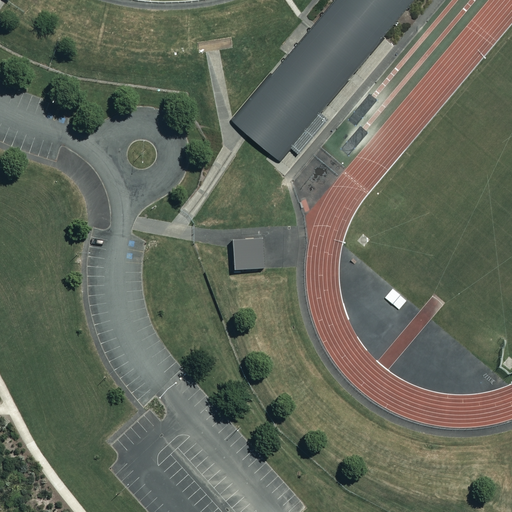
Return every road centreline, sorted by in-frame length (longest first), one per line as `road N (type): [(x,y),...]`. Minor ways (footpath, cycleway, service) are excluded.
road 1 (residential): [(185,410),(123,326),(115,276),(122,193)]
road 2 (residential): [(84,142),(131,122),(164,130),(174,151),(170,173),(152,188),(122,193)]
road 3 (residential): [(185,410),(141,455),(186,511)]
road 4 (residential): [(266,500),(185,410)]
